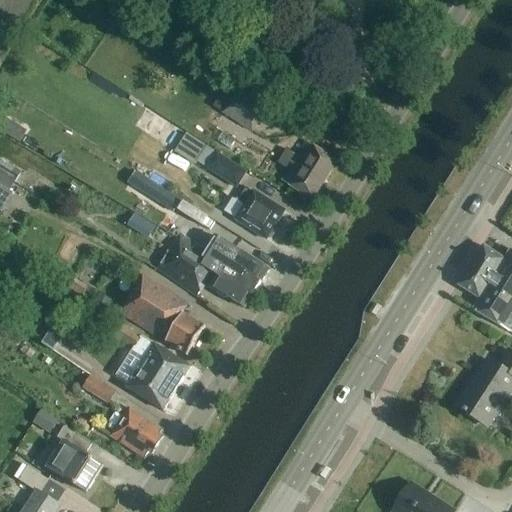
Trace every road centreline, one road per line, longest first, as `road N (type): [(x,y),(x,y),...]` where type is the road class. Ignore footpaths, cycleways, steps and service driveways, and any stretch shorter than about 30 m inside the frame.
road 1 (unclassified): [(138,511),(468,0)]
road 2 (primary): [(341,409),(511,138)]
road 3 (residential): [(511,497),(477,489),(368,425)]
road 4 (primary): [(277,511),(341,409)]
